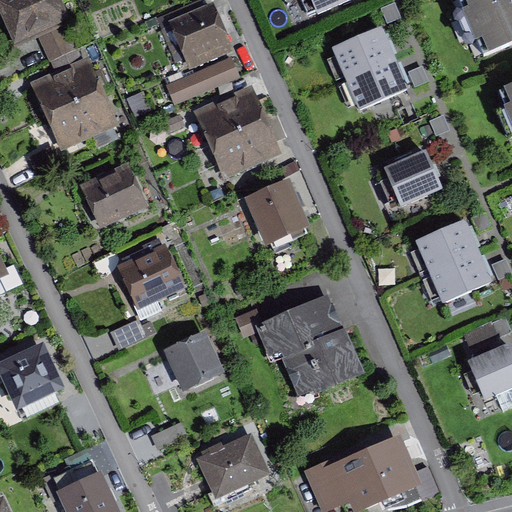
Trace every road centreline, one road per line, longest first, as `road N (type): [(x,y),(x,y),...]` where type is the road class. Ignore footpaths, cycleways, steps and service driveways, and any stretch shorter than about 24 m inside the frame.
road 1 (residential): [(235,0),(457,511)]
road 2 (residential): [(150,511),(0,190)]
